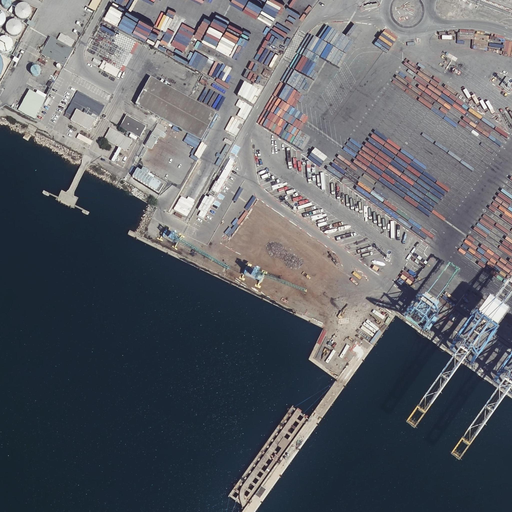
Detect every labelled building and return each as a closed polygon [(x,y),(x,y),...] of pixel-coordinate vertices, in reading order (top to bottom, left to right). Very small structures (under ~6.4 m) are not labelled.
[(191,0),(191,2),(226,20),(231,9),(213,0),(191,0)] [(307,16),(314,0),(276,0),(290,7),(290,8),(307,16)] [(19,5),(17,7),(16,10),(16,13),(17,16),(19,18),(21,20),(24,20),(25,20),(28,19),(30,18),(32,15),(33,12),(33,9),(31,7),(29,5),(27,3),(24,3),(21,4),(19,5)] [(8,24),(7,27),(7,28),(8,31),(9,34),(11,36),(14,37),(17,37),(20,36),(22,34),(24,32),(24,29),(24,26),(23,24),(21,22),(18,20),(15,20),(13,21),(10,22),(8,24)] [(322,54),(336,33),(324,25),(319,33),(312,28),(303,43),(322,54)] [(180,28),(172,42),(184,49),(192,34),(180,28)] [(198,39),(219,47),(222,39),(202,31),(198,39)] [(457,47),(457,31),(442,31),(442,47),(457,47)] [(0,37),(0,50),(1,51),(4,53),(7,53),(9,52),(12,50),(13,48),(14,45),(14,43),(13,40),(11,38),(9,36),(6,36),(3,36),(0,37)] [(64,66),(73,49),(51,38),(42,54),(64,66)] [(121,70),(104,61),(103,62),(103,61),(99,69),(116,78),(116,76),(117,77),(121,70)] [(36,66),(35,65),(33,66),(32,66),(31,68),(30,69),(30,71),(30,72),(31,74),(33,75),(34,75),(36,75),(37,75),(39,74),(40,72),(40,71),(40,69),(39,67),(38,66),(36,66)] [(150,77),(135,105),(202,141),(217,113),(150,77)] [(283,77),(279,83),(289,88),(281,103),(295,111),(307,91),(283,77)] [(214,89),(216,83),(206,80),(204,86),(214,89)] [(343,98),(350,85),(342,81),(335,94),(343,98)] [(203,102),(209,90),(203,87),(197,99),(203,102)] [(19,111),(34,120),(45,100),(30,91),(19,111)] [(36,122),(60,131),(66,117),(42,107),(36,122)] [(76,111),(71,120),(89,131),(94,121),(76,111)] [(140,138),(146,126),(127,115),(120,127),(140,138)] [(83,144),(86,137),(69,129),(65,137),(83,144)] [(109,129),(104,139),(126,151),(132,142),(109,129)] [(313,147),(323,155),(332,142),(320,133),(315,139),(317,141),(313,147)] [(298,207),(315,218),(324,205),(306,193),(298,207)] [(176,203),(170,214),(183,222),(190,211),(176,203)] [(232,263),(302,292),(309,277),(239,248),(232,263)] [(255,496),(260,499),(266,491),(262,488),(255,496)]
